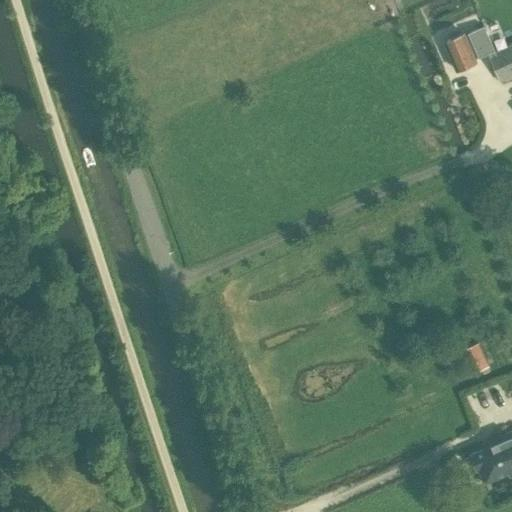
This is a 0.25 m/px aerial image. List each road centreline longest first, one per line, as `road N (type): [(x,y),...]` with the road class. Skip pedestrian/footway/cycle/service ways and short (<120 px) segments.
road 1 (unclassified): [(186,511),(15,0)]
road 2 (unclassified): [(245,511),(77,0)]
